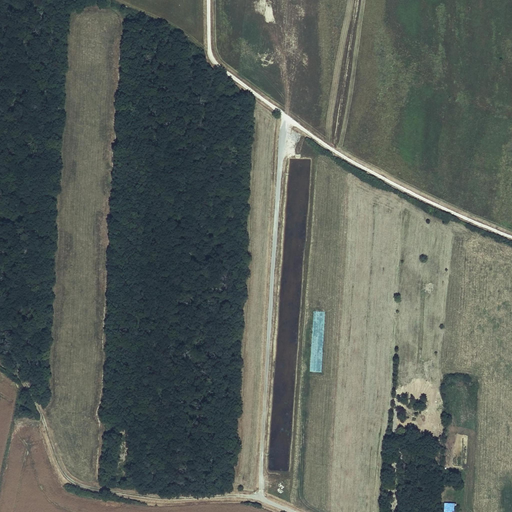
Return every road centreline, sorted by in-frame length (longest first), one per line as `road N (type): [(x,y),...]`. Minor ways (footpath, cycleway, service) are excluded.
road 1 (track): [(211,0),(214,54),(302,129),(419,197),(511,235)]
road 2 (track): [(258,497),(285,115)]
road 3 (track): [(293,511),(258,497),(153,497),(76,483),(58,466),(28,387),(0,361)]
